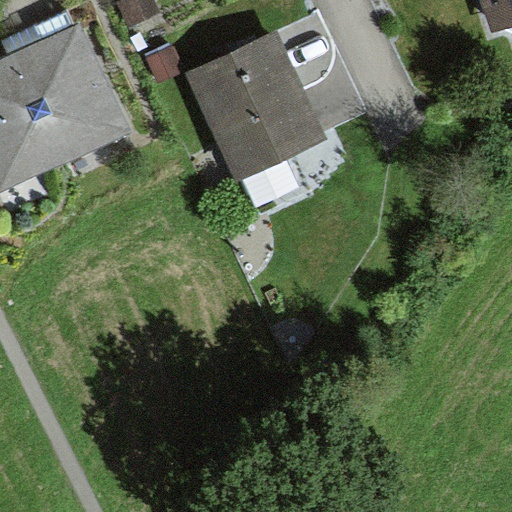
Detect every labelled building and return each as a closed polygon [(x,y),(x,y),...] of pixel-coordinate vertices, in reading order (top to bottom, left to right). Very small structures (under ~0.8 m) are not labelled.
[(130,27),(151,19),(144,0),(135,0),(122,5),(130,27)] [(511,0),(477,0),(489,31),(511,22),(511,0)] [(0,186),(111,136),(67,41),(0,71),(0,186)] [(310,143),(262,42),(184,78),(231,180),(310,143)] [(149,84),(168,77),(161,56),(142,63),(149,84)]
